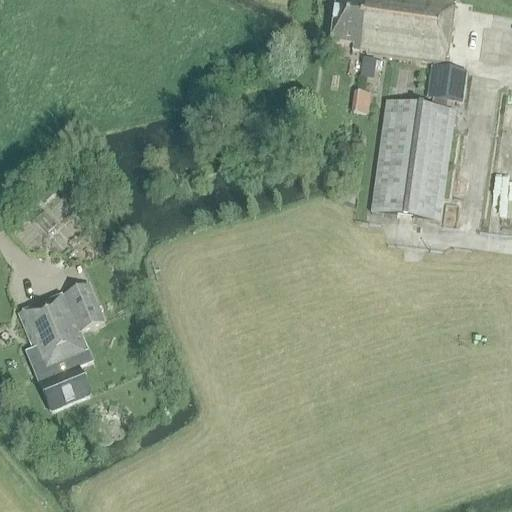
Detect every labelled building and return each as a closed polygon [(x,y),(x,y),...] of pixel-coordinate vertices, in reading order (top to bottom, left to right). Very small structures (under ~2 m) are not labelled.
[(432,66),(427,101),(431,101),(430,111),(386,105),(371,216),(439,226),(453,114),(444,113),(446,103),(460,106),(465,75),(445,72),(455,4),(429,0),(335,0),(329,44),(352,47),(351,53),(365,55),(365,57),(432,66)] [(381,64),(375,63),(361,61),(358,79),(372,81),(373,72),(380,73),(381,64)] [(358,92),(355,111),(367,112),(370,93),(358,92)] [(73,362),(86,357),(86,356),(88,355),(81,336),(104,326),(91,294),(20,323),(41,375),(55,369),(58,377),(37,386),(49,416),(90,400),(77,369),(76,369),(73,362)] [(0,412),(1,412),(9,406),(0,392),(0,412)] [(108,407),(107,414),(116,416),(117,408),(108,407)]
